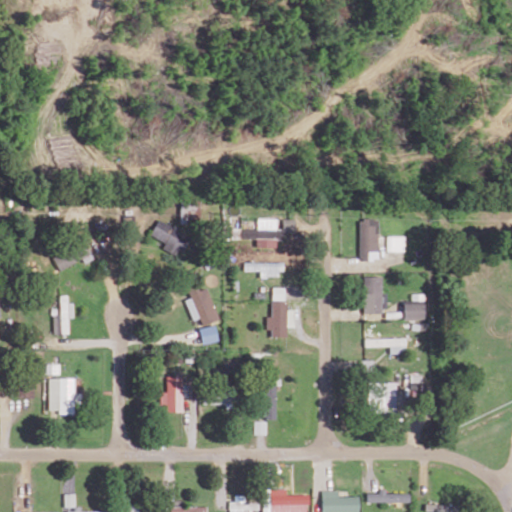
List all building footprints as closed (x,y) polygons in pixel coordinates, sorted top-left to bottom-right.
[(200,218),(199,201),(179,201),(180,223),(187,223),(187,218),(200,218)] [(276,217),(257,218),(257,227),(240,228),(241,239),(282,237),(282,229),(276,229),(276,217)] [(295,231),(294,218),(282,218),(282,231),(295,231)] [(377,259),(378,218),(359,218),(358,259),(377,259)] [(149,235),(164,241),(161,247),(180,256),(189,236),(156,221),(149,235)] [(403,235),(386,235),(386,251),(403,251),(403,235)] [(51,254),(58,269),(82,259),(83,262),(92,258),(84,241),(51,254)] [(283,274),(283,261),(243,263),(243,270),(260,270),(260,275),(283,274)] [(381,275),(363,275),(362,312),(380,312),(381,275)] [(201,325),(217,319),(205,286),(197,290),(196,285),(187,289),(190,297),(184,299),(192,320),(198,317),(201,325)] [(272,299),(284,299),(284,287),(272,286),(272,299)] [(52,314),(52,333),(68,333),(67,317),(72,317),(72,302),(67,302),(66,294),(59,294),(59,314),(52,314)] [(423,319),(424,301),(403,301),(402,319),(423,319)] [(217,341),(215,325),(198,327),(200,343),(217,341)] [(364,338),(364,346),(389,345),(389,353),(405,352),(404,337),(364,338)] [(373,369),(373,360),(361,359),(361,369),(373,369)] [(274,372),(262,372),(263,419),(275,418),(274,372)] [(159,404),(166,404),(166,411),(181,411),(182,375),(166,375),(165,391),(159,391),(159,404)] [(73,377),(47,378),(48,409),(57,409),(57,412),(81,412),(81,392),(73,392),(73,377)] [(33,397),(33,381),(16,381),(16,397),(33,397)] [(395,381),(367,382),(367,411),(395,410),(395,381)] [(207,402),(231,402),(231,386),(206,386),(207,402)] [(265,433),(265,420),(253,420),(253,433),(265,433)] [(284,494),(284,488),(262,488),(261,511),(305,511),(306,494),(284,494)] [(320,511),(357,511),(357,495),(337,495),(337,490),(320,490),(320,511)] [(408,501),(408,493),(383,492),(383,491),(365,491),(365,501),(408,501)] [(64,506),(75,506),(74,492),(63,493),(64,506)] [(229,511),(242,511),(242,509),(256,509),(256,501),(243,501),(243,494),(230,495),(229,511)] [(442,511),(441,511),(453,511),(454,503),(424,504),(424,511),(442,511)]
